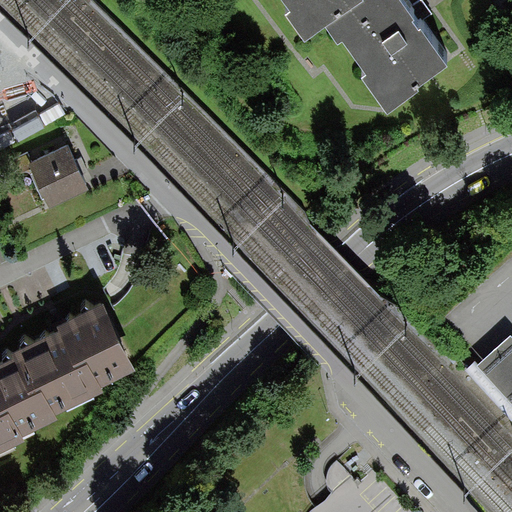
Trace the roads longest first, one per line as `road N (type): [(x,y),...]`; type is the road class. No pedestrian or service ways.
road 1 (residential): [(0,22),(168,189),(459,511)]
road 2 (primary): [(82,511),(367,243),(511,155)]
